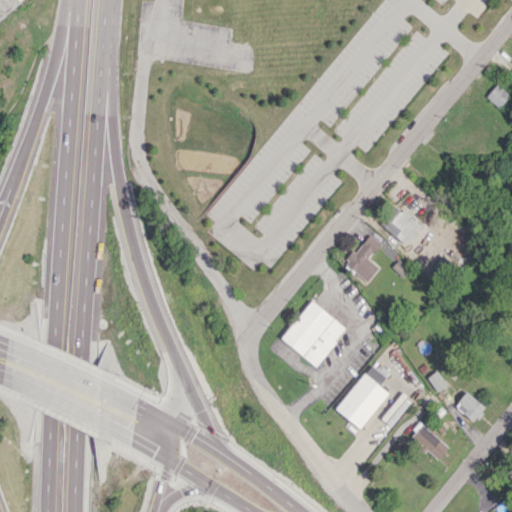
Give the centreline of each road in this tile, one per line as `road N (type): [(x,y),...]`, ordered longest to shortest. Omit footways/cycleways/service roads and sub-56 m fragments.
road 1 (trunk): [(78,0),(46,511)]
road 2 (trunk): [(73,511),(105,0)]
road 3 (residential): [(246,330),(511,13)]
road 4 (trunk): [(186,381),(133,244),(101,68)]
road 5 (trunk): [(74,0),(0,210)]
road 6 (residential): [(362,511),(260,384),(246,330)]
road 7 (secondary): [(297,511),(178,427)]
road 8 (residential): [(429,511),(511,413)]
